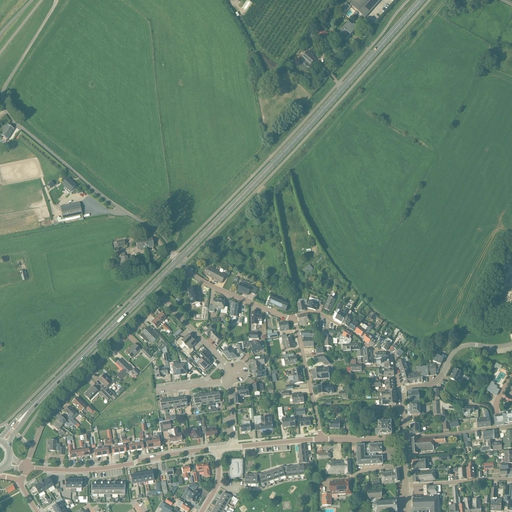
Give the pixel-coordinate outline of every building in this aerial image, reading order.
[(248,0),(247,0),(241,8),(247,12),(253,4),(248,0)] [(354,0),(350,5),(365,18),(381,0),(354,0)] [(349,5),(342,12),(344,15),(351,7),(349,5)] [(345,41),(350,35),(357,28),(353,25),(352,26),(348,23),(340,32),(343,34),(341,37),(345,41)] [(321,30),(318,35),(325,39),(328,34),(321,30)] [(309,67),(310,66),(316,60),(312,57),(313,56),(308,51),(302,58),(306,62),(305,64),(305,65),(305,66),(306,67),(307,67),(309,67)] [(7,126),(3,133),(1,132),(0,133),(0,135),(1,136),(7,140),(14,130),(7,126)] [(68,179),(62,185),(70,193),(76,187),(68,179)] [(60,207),(63,220),(82,215),(79,203),(60,207)] [(144,240),(146,249),(153,248),(152,239),(144,240)] [(146,249),(144,240),(135,242),(137,251),(146,249)] [(127,257),(121,258),(120,254),(115,255),(117,267),(128,265),(127,257)] [(210,268),(206,275),(218,282),(221,284),(226,276),(210,268)] [(255,295),(258,289),(251,286),(250,288),(241,284),(237,291),(248,296),(250,290),(253,291),(251,294),(255,295)] [(188,289),(191,305),(201,303),(198,288),(188,289)] [(306,311),(305,305),(307,305),(307,300),(308,300),(309,293),(301,290),(301,294),(302,294),(303,296),(304,296),(304,300),(304,299),(297,301),(297,304),(299,313),(306,311)] [(289,304),(271,297),(268,304),(286,312),(289,304)] [(324,309),(330,312),(335,301),(329,298),(324,309)] [(219,310),(219,299),(214,299),(213,306),(209,305),(209,312),(215,312),(215,309),(219,310)] [(219,299),(219,310),(221,310),(221,313),(227,314),(228,308),(224,307),(225,300),(219,299)] [(318,303),(316,303),(316,301),(313,301),(313,302),(309,301),(307,309),(316,311),(318,303)] [(238,318),(240,305),(231,304),(230,317),(231,317),(230,319),(231,320),(231,321),(232,322),(234,322),(235,322),(235,321),(236,320),(236,318),(238,318)] [(342,324),(347,316),(350,310),(346,308),(343,313),(340,312),(339,312),(335,319),(342,324)] [(351,319),(349,318),(352,312),(350,311),(346,317),(342,323),(344,324),(343,324),(346,326),(348,327),(352,320),(350,319),(351,319)] [(258,316),(258,313),(252,313),(252,325),(258,325),(258,322),(262,322),(262,316),(258,316)] [(161,314),(156,319),(161,324),(166,318),(161,314)] [(308,315),(298,317),(300,326),(307,325),(306,323),(309,322),(308,315)] [(161,324),(156,319),(151,324),(156,329),(161,324)] [(357,328),(359,325),(354,321),(349,328),(354,332),(355,330),(357,328)] [(289,331),(288,323),(279,325),(280,332),(289,331)] [(210,328),(208,325),(204,329),(206,331),(204,333),(209,338),(210,337),(217,344),(222,339),(215,332),(211,327),(210,328)] [(356,331),(355,333),(361,337),(364,333),(365,333),(368,328),(364,325),(362,328),(359,326),(358,328),(357,328),(355,330),(356,331)] [(370,325),(368,328),(365,333),(366,334),(364,337),(365,338),(364,340),(365,341),(365,342),(368,344),(372,339),(376,333),(371,329),(373,327),(370,325)] [(160,352),(165,347),(167,345),(164,342),(165,341),(154,329),(151,332),(147,328),(141,333),(142,334),(139,336),(146,343),(149,341),(152,344),(158,338),(161,341),(160,343),(161,344),(157,348),(160,352)] [(172,334),(175,337),(182,331),(179,328),(172,334)] [(268,339),(278,337),(277,333),(272,334),(272,331),(270,332),(270,330),(267,330),(268,332),(267,332),(268,339)] [(350,338),(352,335),(346,330),(343,335),(341,334),(339,333),(336,338),(339,339),(343,340),(346,340),(346,345),(348,345),(349,344),(350,344),(350,343),(351,342),(351,341),(351,340),(351,339),(350,338)] [(368,344),(373,347),(374,347),(377,342),(379,339),(379,338),(381,334),(377,332),(376,333),(372,339),(368,344)] [(249,333),(249,342),(259,341),(259,339),(258,339),(258,333),(249,333)] [(185,346),(192,340),(187,335),(183,340),(179,337),(175,341),(176,342),(180,347),(183,344),(185,346)] [(288,339),(287,335),(281,337),(285,351),(294,349),(294,348),(295,347),(294,344),(293,344),(292,338),(288,339)] [(379,339),(377,342),(374,347),(379,349),(381,346),(382,347),(385,342),(388,339),(382,335),(379,339)] [(304,339),(304,347),(314,347),(314,339),(304,339)] [(386,351),(390,346),(392,342),(388,339),(385,342),(382,347),(382,348),(386,351)] [(192,340),(185,346),(187,348),(184,351),(190,357),(194,354),(193,353),(193,352),(193,351),(191,349),(196,344),(192,340)] [(359,344),(348,345),(346,345),(346,340),(343,340),(344,344),(343,344),(343,351),(347,351),(359,350),(359,344)] [(254,355),(262,350),(259,344),(255,346),(252,342),(242,343),(244,350),(244,349),(247,348),(251,345),(252,348),(250,349),(254,355)] [(238,350),(236,350),(232,351),(229,347),(223,352),(229,359),(238,358),(237,354),(243,353),(242,344),(238,345),(238,350)] [(132,359),(140,350),(134,345),(126,353),(132,359)] [(165,347),(160,352),(161,353),(162,354),(163,359),(164,359),(165,364),(169,363),(167,353),(166,348),(165,347)] [(144,348),(141,351),(149,360),(152,356),(144,348)] [(364,359),(365,359),(365,365),(371,364),(370,350),(363,351),(364,359)] [(208,367),(212,363),(208,359),(210,357),(204,351),(200,356),(202,358),(200,360),(208,367)] [(289,358),(288,355),(282,356),(283,359),(284,359),(286,366),(297,364),(296,357),(289,358)] [(331,362),(329,358),(325,355),(317,356),(318,360),(324,359),(328,365),(331,362)] [(435,364),(436,370),(439,370),(444,359),(436,355),(433,362),(436,363),(435,364)] [(252,369),(262,368),(262,365),(265,365),(264,357),(252,359),(253,363),(251,363),(252,369)] [(408,370),(405,363),(408,362),(408,361),(410,360),(409,358),(408,358),(407,358),(404,359),(404,360),(397,363),(401,372),(408,370)] [(382,364),(381,362),(381,359),(376,360),(377,365),(380,364),(380,366),(384,366),(384,369),(393,369),(393,365),(392,361),(386,362),(387,362),(382,364)] [(116,363),(123,370),(117,377),(120,380),(130,370),(119,360),(116,363)] [(208,367),(200,360),(196,364),(194,361),(191,364),(196,368),(198,366),(203,372),(208,367)] [(178,362),(169,363),(170,370),(172,370),(173,376),(174,376),(174,377),(178,377),(178,376),(180,375),(179,366),(178,362)] [(179,366),(180,375),(182,375),(182,376),(185,376),(185,375),(186,375),(185,368),(186,368),(189,370),(192,367),(186,362),(184,362),(184,365),(179,366)] [(405,385),(423,383),(422,378),(428,377),(437,376),(436,370),(435,364),(427,365),(427,367),(417,368),(418,373),(408,375),(407,371),(402,373),(405,385)] [(262,370),(262,368),(252,369),(252,370),(251,370),(251,374),(252,374),(252,375),(255,375),(255,379),(267,377),(266,370),(262,370)] [(162,376),(167,375),(166,369),(161,369),(154,370),(156,379),(162,378),(162,376)] [(288,379),(302,377),(301,369),(292,371),(293,376),(288,377),(288,379)] [(330,379),(329,369),(312,371),(313,381),(330,379)] [(450,379),(458,382),(462,373),(454,370),(450,379)] [(111,383),(104,375),(98,381),(103,385),(101,388),(110,397),(111,398),(114,401),(117,397),(114,395),(108,389),(115,383),(113,381),(111,383)] [(302,377),(288,379),(289,382),(294,381),(295,385),(304,383),(302,377)] [(394,390),(393,380),(386,381),(387,391),(394,390)] [(487,391),(497,396),(498,393),(492,390),(495,384),(492,382),(488,389),(487,391)] [(259,386),(259,385),(253,385),(254,393),(260,393),(260,392),(262,391),(263,390),(263,386),(262,385),(259,386)] [(318,395),(328,394),(334,394),(333,386),(328,386),(328,385),(318,387),(318,395)] [(84,395),(90,401),(98,393),(93,387),(84,395)] [(234,395),(235,405),(241,404),(240,397),(249,396),(248,388),(238,389),(238,395),(234,395)] [(102,390),(99,393),(107,401),(110,398),(102,390)] [(408,391),(409,404),(420,403),(419,391),(408,391)] [(299,394),(292,395),(293,404),(304,403),(303,395),(299,395),(299,394)] [(77,398),(72,403),(81,412),(86,407),(77,398)] [(439,403),(433,403),(434,416),(440,416),(440,417),(445,417),(445,410),(460,412),(461,403),(439,401),(439,403)] [(420,415),(424,415),(423,408),(420,408),(420,404),(409,404),(410,416),(411,416),(420,415)] [(89,406),(86,409),(93,416),(96,413),(89,406)] [(69,422),(74,426),(78,429),(77,428),(80,426),(73,420),(78,415),(69,407),(64,412),(68,416),(65,418),(70,422),(69,422)] [(376,413),(376,408),(371,408),(371,417),(382,417),(382,413),(376,413)] [(475,418),(478,418),(478,411),(474,411),(474,408),(463,408),(463,413),(468,413),(468,417),(475,417),(475,418)] [(478,428),(491,427),(490,419),(489,416),(488,412),(484,413),(486,418),(486,419),(477,420),(478,428)] [(511,412),(502,413),(502,414),(494,416),(495,426),(505,425),(504,423),(511,422),(511,412)] [(288,420),(289,428),(296,427),(295,422),(298,422),(297,418),(295,419),(295,417),(294,416),(294,415),(292,415),(291,415),(291,416),(291,417),(291,419),(288,420)] [(262,419),(261,416),(256,417),(257,425),(260,425),(260,431),(273,430),(273,423),(272,423),(271,418),(262,419)] [(68,424),(66,422),(59,417),(56,421),(62,426),(64,424),(69,428),(70,426),(72,428),(74,426),(69,422),(68,424)] [(310,426),(310,419),(300,420),(301,427),(307,426),(307,427),(307,428),(309,427),(310,426)] [(330,429),(340,429),(340,423),(340,419),(336,419),(336,423),(330,423),(330,429)] [(62,426),(56,421),(51,427),(58,431),(59,432),(57,434),(61,437),(65,433),(60,429),(62,426)] [(251,432),(251,426),(250,421),(244,422),(244,426),(240,427),(241,433),(251,432)] [(170,422),(162,423),(163,430),(171,429),(170,422)] [(379,435),(392,435),(391,422),(378,422),(378,430),(375,430),(376,435),(379,435)] [(415,425),(415,423),(411,423),(411,425),(410,425),(411,431),(410,431),(410,435),(420,434),(420,435),(425,435),(425,432),(420,432),(419,424),(415,425)] [(209,430),(205,430),(206,437),(217,436),(216,426),(208,427),(209,430)] [(200,438),(199,429),(189,430),(190,440),(196,439),(197,439),(199,439),(200,438)] [(112,455),(119,454),(118,447),(117,444),(113,445),(110,430),(107,431),(108,438),(109,446),(110,449),(111,448),(112,455)] [(177,435),(176,430),(168,431),(169,443),(182,441),(181,435),(177,435)] [(497,439),(497,435),(497,431),(483,432),(484,438),(483,438),(483,441),(485,441),(492,440),(497,439)] [(511,431),(506,432),(506,438),(503,438),(504,449),(510,448),(510,443),(511,443),(511,431)] [(156,449),(157,448),(157,447),(160,447),(159,441),(162,440),(161,433),(157,434),(157,437),(152,437),(153,448),(154,448),(155,449),(156,449)] [(90,442),(89,435),(79,436),(80,441),(82,441),(84,441),(84,443),(90,442)] [(153,448),(152,437),(144,439),(145,443),(146,443),(147,449),(153,448)] [(417,439),(411,439),(412,455),(418,454),(418,452),(434,451),(434,447),(433,444),(445,443),(445,437),(417,439)] [(107,446),(109,446),(108,438),(104,438),(105,443),(105,446),(103,446),(104,448),(104,450),(101,450),(102,456),(108,455),(107,446)] [(64,448),(60,448),(60,444),(56,444),(56,441),(49,441),(48,441),(47,446),(49,446),(49,451),(56,452),(56,451),(59,451),(58,456),(63,456),(64,448)] [(489,451),(493,450),(493,444),(493,443),(493,441),(487,442),(488,447),(481,448),(482,452),(489,451)] [(498,444),(498,442),(493,443),(493,444),(493,450),(502,450),(501,444),(498,444)] [(80,448),(82,448),(82,451),(82,452),(83,457),(90,456),(89,450),(85,450),(85,447),(83,447),(83,444),(81,444),(81,445),(80,445),(80,448)] [(307,444),(307,445),(298,446),(298,452),(308,451),(308,446),(311,446),(310,444),(307,444)] [(367,453),(369,453),(369,445),(356,446),(357,466),(367,466),(366,458),(369,458),(369,454),(367,454),(367,453)] [(382,445),(369,445),(369,453),(369,454),(376,454),(382,453),(382,445)] [(71,446),(68,446),(70,459),(76,458),(76,452),(75,452),(72,452),(71,446)] [(317,453),(318,460),(330,459),(329,452),(317,453)] [(509,469),(508,464),(511,463),(511,452),(505,452),(505,464),(501,464),(501,469),(509,469)] [(366,458),(367,466),(383,465),(382,457),(376,457),(376,454),(369,454),(369,453),(367,453),(367,454),(369,454),(369,458),(366,458)] [(243,460),(229,460),(229,479),(243,479),(243,460)] [(351,461),(344,461),(344,462),(331,462),(331,468),(326,469),(326,475),(345,474),(345,476),(351,475),(351,461)] [(413,472),(426,471),(429,470),(428,461),(418,462),(418,461),(413,462),(413,464),(413,466),(413,468),(413,472)] [(197,473),(193,474),(194,477),(194,483),(200,482),(199,473),(204,472),(205,477),(210,477),(208,464),(196,466),(197,473)] [(181,468),(183,477),(188,476),(188,474),(190,473),(189,467),(181,468)] [(286,476),(284,473),(283,468),(282,467),(277,469),(280,478),(281,478),(286,476)] [(465,479),(467,479),(466,468),(458,469),(459,480),(460,480),(465,479)] [(274,480),(278,479),(279,481),(278,482),(279,483),(281,483),(280,481),(282,481),(281,478),(280,478),(277,469),(271,471),(274,480)] [(167,484),(171,484),(171,481),(170,476),(173,475),(173,470),(165,471),(167,484)] [(271,486),(270,482),(274,480),(271,471),(265,473),(268,482),(268,483),(269,487),(271,486)] [(394,483),(400,482),(399,471),(393,471),(393,472),(383,473),(383,475),(382,475),(382,480),(383,484),(389,483),(389,484),(394,483)] [(433,475),(436,475),(435,471),(418,472),(412,473),(413,484),(419,483),(433,482),(433,475)] [(264,484),(268,483),(268,482),(265,473),(262,474),(259,475),(260,477),(262,484),(263,487),(265,486),(264,484)] [(48,479),(43,481),(48,489),(53,486),(48,479)] [(43,481),(39,484),(43,492),(48,489),(43,481)] [(352,495),(351,481),(345,481),(330,482),(331,494),(322,495),(322,506),(332,506),(331,495),(338,494),(338,496),(352,495)] [(39,495),(43,492),(39,484),(34,487),(39,495)] [(193,492),(193,491),(194,489),(190,486),(186,492),(191,495),(191,496),(188,494),(185,499),(188,502),(189,500),(194,503),(193,503),(194,503),(199,495),(194,492),(194,491),(193,492)] [(430,496),(432,496),(432,497),(431,497),(431,499),(438,498),(440,498),(440,486),(436,486),(436,487),(429,487),(423,487),(424,496),(430,496)] [(453,488),(454,506),(449,506),(450,511),(449,511),(459,511),(459,505),(457,487),(453,488)] [(382,491),(368,491),(368,499),(370,499),(370,503),(376,503),(376,504),(375,504),(373,507),(373,511),(397,511),(397,510),(397,509),(397,506),(397,503),(380,503),(380,501),(381,498),(382,498),(382,491)] [(227,505),(231,498),(223,494),(221,497),(222,498),(220,500),(219,500),(227,505)] [(427,507),(427,511),(430,511),(439,511),(438,498),(431,499),(413,499),(413,507),(427,507)] [(465,500),(463,500),(464,505),(464,511),(472,511),(472,504),(472,499),(470,499),(470,498),(465,498),(465,500)] [(491,502),(491,511),(501,511),(501,502),(497,501),(497,498),(496,498),(496,499),(491,498),(491,502)] [(472,503),(472,504),(472,511),(480,511),(480,506),(479,499),(472,500),(472,503)] [(227,505),(219,500),(220,501),(218,503),(216,506),(223,511),(227,505)] [(186,511),(188,511),(190,511),(190,510),(190,509),(191,508),(179,501),(176,506),(186,511)] [(52,508),(54,511),(56,511),(63,508),(60,503),(56,505),(52,508)] [(175,511),(162,503),(159,508),(162,510),(160,511),(175,511)]
